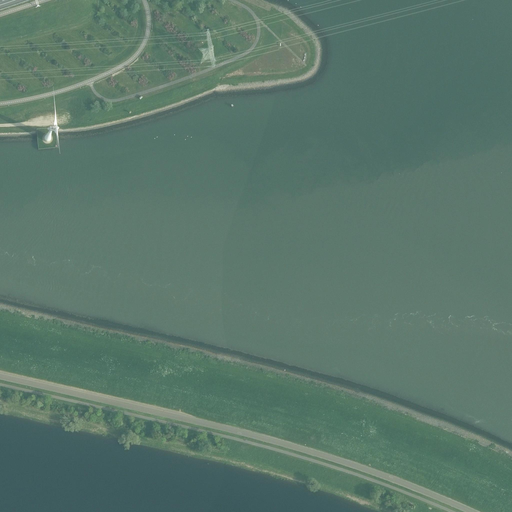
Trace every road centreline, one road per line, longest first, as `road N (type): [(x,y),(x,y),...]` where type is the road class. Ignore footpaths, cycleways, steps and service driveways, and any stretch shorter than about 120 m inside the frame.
road 1 (unclassified): [(471,511),(381,473),(272,440),(0,374)]
road 2 (unclassified): [(0,104),(62,91),(129,61),(148,29),(144,0)]
